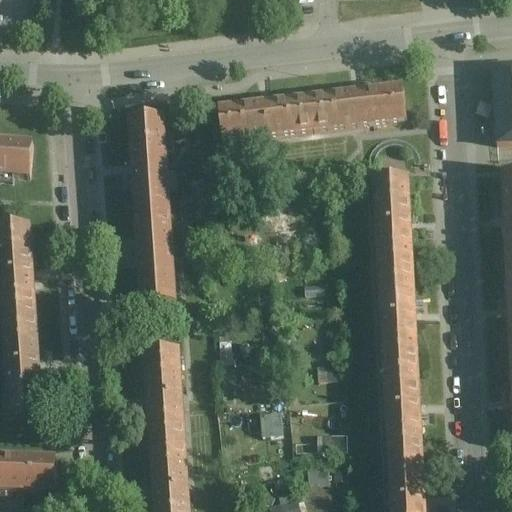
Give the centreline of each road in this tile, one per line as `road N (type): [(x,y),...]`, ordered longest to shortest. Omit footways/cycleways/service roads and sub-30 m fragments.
road 1 (residential): [(446,34),(476,511)]
road 2 (residential): [(96,511),(72,73)]
road 3 (residential): [(72,73),(331,45)]
